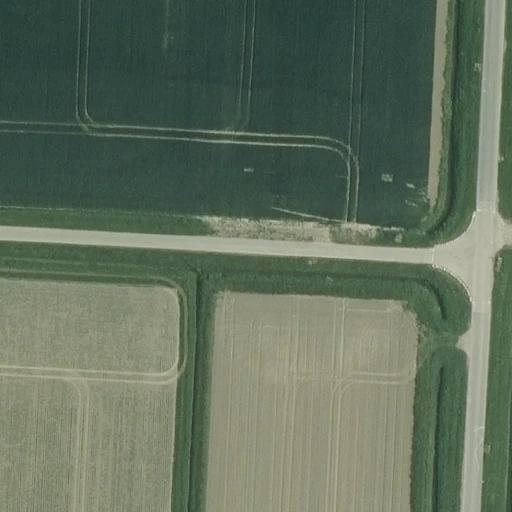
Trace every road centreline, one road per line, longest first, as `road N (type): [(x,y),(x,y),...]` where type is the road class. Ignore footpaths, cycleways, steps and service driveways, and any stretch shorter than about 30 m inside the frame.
road 1 (unclassified): [(482,259),(0,233)]
road 2 (unclassified): [(482,259),(494,0)]
road 3 (unclassified): [(470,511),(482,259)]
